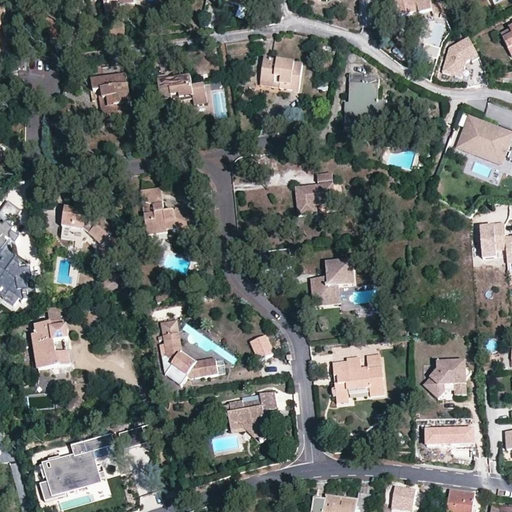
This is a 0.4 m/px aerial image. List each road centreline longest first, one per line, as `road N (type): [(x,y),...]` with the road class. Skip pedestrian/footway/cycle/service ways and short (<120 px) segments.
road 1 (residential): [(217,152),(236,280),(284,320),(301,354),(314,470)]
road 2 (residential): [(67,60),(41,74),(36,136),(45,173),(84,176),(217,152)]
road 3 (residential): [(511,486),(314,470)]
road 4 (residential): [(314,470),(166,511)]
